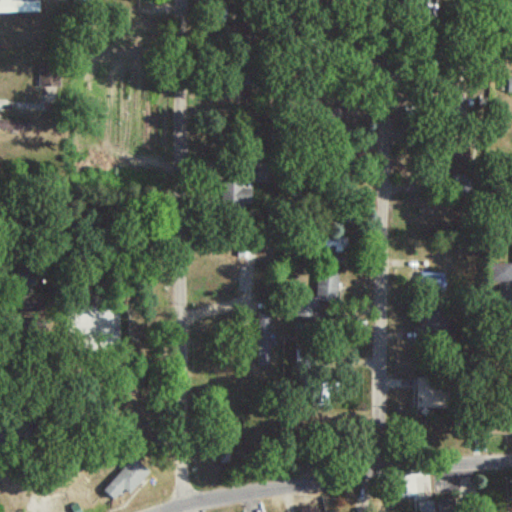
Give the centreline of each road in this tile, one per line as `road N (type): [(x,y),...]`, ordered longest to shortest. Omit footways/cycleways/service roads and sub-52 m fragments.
road 1 (residential): [(187,501),(181,0)]
road 2 (residential): [(377,471),(388,0)]
road 3 (residential): [(155,511),(377,471),(511,462)]
